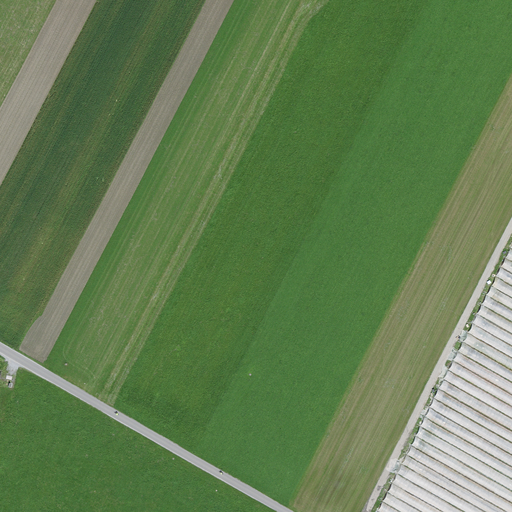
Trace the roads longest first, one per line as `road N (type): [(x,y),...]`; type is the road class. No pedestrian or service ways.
road 1 (unclassified): [(281,511),(0,348)]
road 2 (track): [(511,232),(369,511)]
